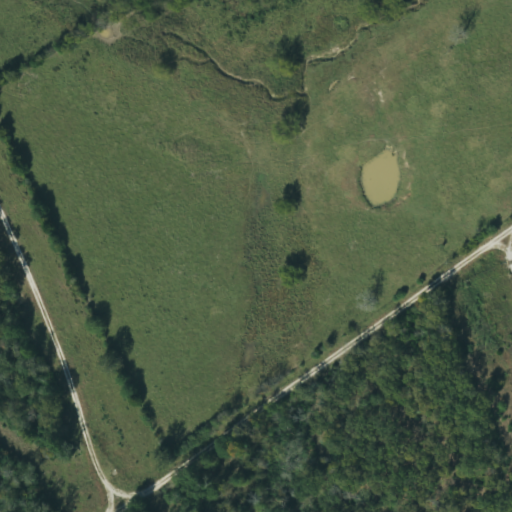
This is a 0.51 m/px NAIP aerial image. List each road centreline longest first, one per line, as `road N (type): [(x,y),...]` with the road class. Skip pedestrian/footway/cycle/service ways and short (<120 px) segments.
road 1 (residential): [(209,500),(511,290),(209,500)]
road 2 (residential): [(213,511),(0,71)]
